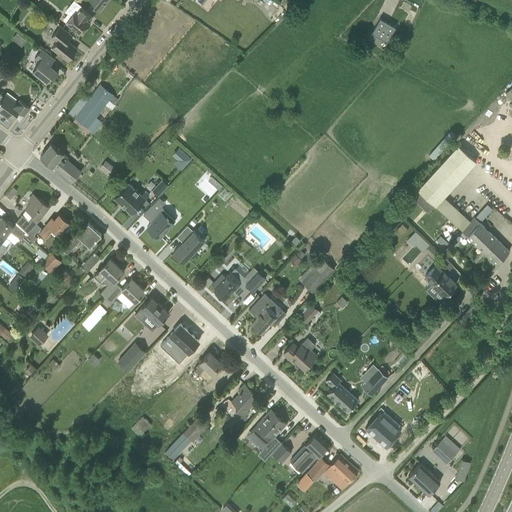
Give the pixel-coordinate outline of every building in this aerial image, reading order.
[(73,1),(65,12),(71,17),(66,23),(81,34),(88,25),(90,24),(90,23),(90,22),(88,21),(92,16),(80,7),(81,6),(74,0),(73,1)] [(89,0),(94,4),(93,6),(99,12),(108,0),(89,0)] [(368,38),(384,47),(395,27),(380,18),(368,38)] [(52,48),(67,61),(77,48),(68,41),(72,35),(61,26),(51,38),(57,42),(52,48)] [(54,77),(59,72),(50,65),(55,59),(42,48),(35,57),(39,60),(36,63),(38,65),(33,72),(47,83),(52,76),(54,77)] [(84,93),(68,112),(70,113),(75,118),(91,130),(94,132),(101,123),(95,118),(106,104),(109,100),(113,103),(115,104),(118,99),(100,85),(90,98),(84,93)] [(24,115),(26,113),(30,107),(20,100),(17,103),(5,93),(0,99),(0,112),(12,121),(19,112),(24,115)] [(511,116),(510,115),(493,134),(502,141),(511,130),(511,116)] [(511,131),(503,142),(507,145),(511,139),(511,131)] [(51,143),(40,156),(53,166),(72,182),(80,173),(70,165),(71,164),(66,159),(68,157),(51,143)] [(458,144),(417,189),(437,207),(440,210),(443,213),(446,215),(455,224),(446,233),(440,228),(437,231),(440,234),(450,242),(470,221),(444,197),(476,161),(458,144)] [(172,154),(177,159),(173,163),(181,170),(192,158),(179,146),(172,154)] [(108,162),(102,170),(110,177),(116,169),(108,162)] [(163,179),(152,190),(158,195),(168,184),(163,179)] [(128,182),(114,197),(132,213),(150,195),(145,190),(141,195),(128,182)] [(16,221),(28,233),(30,231),(37,224),(36,223),(40,219),(39,218),(48,206),(34,194),(28,201),(31,203),(27,208),(34,213),(28,220),(22,214),(16,221)] [(155,202),(143,214),(152,222),(147,227),(159,238),(175,220),(161,207),(155,202)] [(55,220),(52,218),(39,233),(46,238),(53,229),(60,234),(69,222),(59,214),(55,220)] [(2,217),(0,219),(0,232),(6,237),(11,231),(19,238),(20,238),(29,246),(33,241),(34,241),(27,234),(28,233),(16,221),(14,224),(13,226),(2,217)] [(194,218),(190,223),(193,226),(198,221),(194,218)] [(480,222),(479,221),(479,222),(475,218),(462,231),(467,235),(467,236),(497,265),(510,251),(480,222)] [(62,248),(61,248),(68,254),(82,239),(90,246),(91,246),(101,234),(88,222),(77,234),(75,233),(72,236),(62,248)] [(37,224),(30,231),(34,235),(41,227),(37,224)] [(177,236),(183,242),(193,231),(187,225),(177,236)] [(193,231),(183,242),(174,252),(184,262),(205,240),(194,230),(193,231)] [(296,245),(301,240),(296,236),(291,241),(296,245)] [(305,254),(300,250),(296,254),(301,259),(305,254)] [(94,253),(81,266),(87,271),(87,272),(100,258),(94,252),(94,253)] [(52,253),(42,264),(51,273),(61,262),(52,253)] [(296,266),(302,260),(298,257),(295,254),(290,260),(296,266)] [(38,255),(35,259),(39,263),(43,259),(38,255)] [(454,265),(445,257),(441,261),(450,270),(454,265)] [(103,281),(108,285),(100,293),(105,298),(118,284),(114,281),(124,271),(110,258),(94,276),(101,283),(103,281)] [(322,258),(302,281),(314,292),(335,270),(322,258)] [(29,261),(20,270),(27,276),(35,267),(29,261)] [(444,296),(456,284),(436,264),(425,276),(444,296)] [(216,288),(214,289),(224,299),(232,291),(238,296),(247,286),(253,291),(266,278),(254,266),(244,276),(235,267),(226,277),(223,273),(212,284),(216,288)] [(18,274),(13,280),(20,285),(25,279),(18,274)] [(118,284),(105,298),(111,303),(111,304),(117,297),(128,307),(135,300),(135,301),(145,291),(132,278),(122,288),(118,284)] [(265,293),(249,310),(257,317),(251,324),(260,332),(261,331),(263,333),(268,328),(266,326),(270,322),(274,325),(280,319),(276,315),(266,306),(268,304),(266,302),(270,297),(265,293)] [(142,307),(135,314),(136,315),(141,320),(148,313),(154,318),(159,323),(169,313),(163,308),(151,296),(142,307)] [(348,302),(342,296),(336,301),(343,308),(348,302)] [(34,312),(38,308),(32,303),(28,308),(34,312)] [(100,303),(82,322),(89,329),(107,310),(100,303)] [(301,315),(300,316),(307,323),(314,315),(317,312),(310,305),(301,315)] [(0,322),(0,334),(7,341),(8,341),(14,334),(6,327),(0,322)] [(161,323),(152,331),(158,338),(167,330),(161,323)] [(180,323),(160,345),(179,362),(199,341),(180,323)] [(39,346),(48,335),(38,326),(28,337),(39,346)] [(293,358),(304,369),(317,356),(311,350),(315,345),(307,337),(298,348),(293,343),(283,353),(291,360),(293,358)] [(139,359),(140,358),(146,351),(135,341),(117,361),(129,371),(139,359)] [(148,368),(162,354),(155,346),(140,360),(148,368)] [(222,362),(210,351),(200,361),(200,362),(194,369),(200,374),(206,367),(212,373),(222,362)] [(93,353),(88,359),(95,366),(100,360),(93,353)] [(48,364),(54,369),(59,364),(53,358),(48,364)] [(30,365),(25,370),(30,375),(35,369),(30,365)] [(377,389),(388,376),(379,368),(367,380),(377,389)] [(327,393),(347,411),(358,399),(338,382),(340,379),(332,372),(325,380),(333,387),(327,393)] [(258,395),(245,383),(238,390),(240,392),(231,401),(238,407),(236,409),(242,415),(237,420),(242,425),(248,418),(245,416),(249,411),(247,409),(258,398),(256,397),(258,395)] [(271,408),(257,424),(259,425),(265,431),(260,436),(259,437),(267,444),(263,448),(258,454),(265,460),(281,442),(275,436),(287,422),(281,417),(282,416),(278,413),(277,414),(271,408)] [(380,411),(365,428),(374,435),(373,435),(377,439),(378,439),(386,446),(401,430),(380,411)] [(142,415),(135,423),(144,431),(151,424),(142,415)] [(198,415),(165,451),(173,459),(191,440),(206,423),(198,415)] [(294,456),(290,460),(302,472),(306,467),(317,456),(318,457),(328,446),(315,433),(294,456)] [(225,436),(221,441),(227,446),(232,440),(229,437),(227,435),(225,436)] [(441,439),(432,449),(447,463),(456,453),(441,439)] [(282,443),(272,453),(282,462),(291,452),(282,443)] [(323,471),(342,489),(357,472),(339,455),(329,465),(320,457),(308,471),(316,478),(323,471)] [(428,494),(440,481),(420,463),(408,476),(428,494)] [(459,471),(456,478),(464,481),(467,473),(459,471)] [(436,511),(443,505),(442,505),(438,501),(430,510),(432,511),(436,511)] [(224,511),(231,505),(228,502),(222,509),(224,511)]
